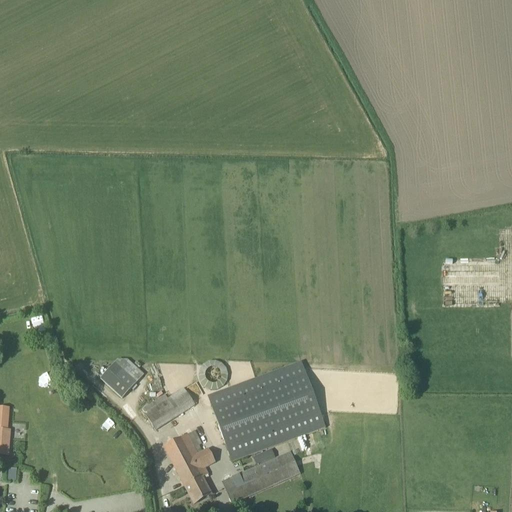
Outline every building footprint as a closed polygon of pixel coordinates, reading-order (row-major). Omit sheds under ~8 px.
[(114,363),(99,380),(122,400),(136,383),(114,363)] [(207,397),(227,450),(232,463),(325,429),(320,416),(303,370),(301,363),(207,397)] [(194,406),(184,389),(168,399),(154,408),(152,404),(142,410),(156,431),(194,406)] [(6,440),(10,440),(11,431),(8,431),(3,430),(4,420),(9,421),(9,415),(0,414),(0,456),(8,457),(9,452),(5,451),(6,440)] [(211,496),(202,479),(208,476),(204,469),(214,464),(208,451),(203,454),(199,446),(192,433),(189,435),(164,448),(194,505),(211,496)] [(300,475),(296,466),(290,452),(222,483),(232,505),(300,475)]
